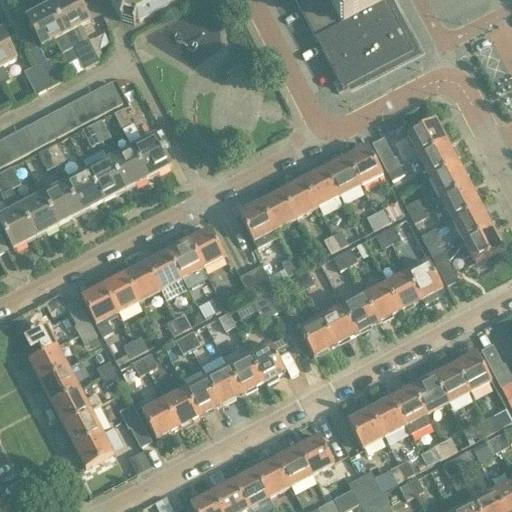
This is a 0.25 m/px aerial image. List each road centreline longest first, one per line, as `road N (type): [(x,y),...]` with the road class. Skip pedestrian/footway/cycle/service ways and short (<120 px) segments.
road 1 (residential): [(108,511),(511,299)]
road 2 (residential): [(0,309),(208,198)]
road 3 (residential): [(208,198),(101,0)]
road 4 (residential): [(208,198),(316,142),(330,120)]
road 5 (residential): [(330,120),(306,106),(252,0)]
road 6 (residential): [(330,120),(362,121),(424,88),(448,86)]
